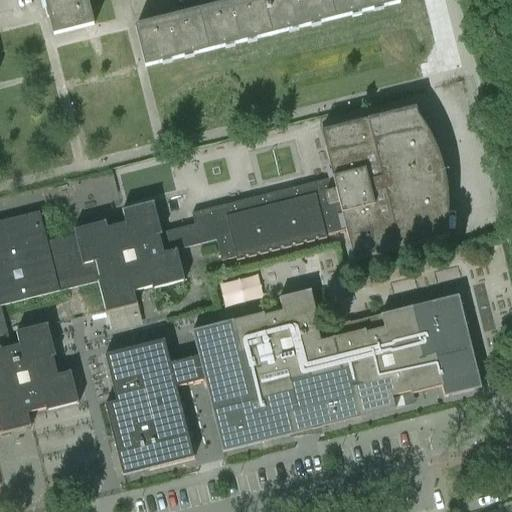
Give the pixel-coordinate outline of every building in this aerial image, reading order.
[(86,0),(44,0),(46,9),(47,9),(54,35),(93,26),(86,0)] [(224,6),(199,12),(209,51),(273,35),(263,0),(247,0),(236,3),(236,2),(235,2),(224,5),(224,6)] [(263,0),(273,35),(336,19),(330,0),(263,0)] [(330,0),(336,19),(399,3),(397,0),(330,0)] [(135,28),(145,67),(209,51),(199,12),(173,18),(161,21),(161,22),(135,28)] [(446,187),(445,181),(444,174),(442,167),(440,158),(439,155),(437,152),(435,147),(431,138),(428,132),(426,129),(422,123),(418,117),(415,108),(321,132),(332,179),(192,215),(194,226),(161,234),(158,235),(163,253),(175,250),(177,251),(216,241),(221,262),(235,258),(236,261),(244,259),(244,257),(248,256),(248,258),(256,256),(255,254),(259,253),(260,255),(267,254),(267,251),(271,250),(271,253),(279,251),(279,248),(283,247),(283,250),(291,248),(290,245),(294,245),(295,247),(302,245),(302,243),(306,242),(306,244),(314,242),(314,240),(318,239),(318,241),(326,239),(325,236),(345,231),(353,262),(448,238),(446,230),(447,225),(447,219),(448,214),(448,208),(448,203),(448,197),(447,192),(446,187)] [(184,282),(177,251),(175,250),(163,253),(158,235),(161,234),(153,203),(121,211),(125,224),(107,229),(105,222),(73,230),(74,236),(47,243),(45,237),(39,213),(0,222),(0,434),(31,427),(28,414),(45,409),(46,412),(78,404),(70,372),(57,375),(53,358),(56,357),(48,325),(16,333),(18,343),(9,345),(0,309),(0,307),(97,283),(105,314),(150,302),(146,289),(152,288),(152,291),(184,282)] [(481,389),(458,296),(318,331),(316,324),(319,323),(311,291),(278,299),(279,301),(282,312),(264,317),(263,314),(192,332),(198,357),(170,364),(164,341),(105,356),(116,402),(105,405),(122,477),(194,458),(176,388),(204,381),(222,453),(395,410),(395,409),(392,397),(410,393),(411,395),(441,388),(444,398),(481,389)]
